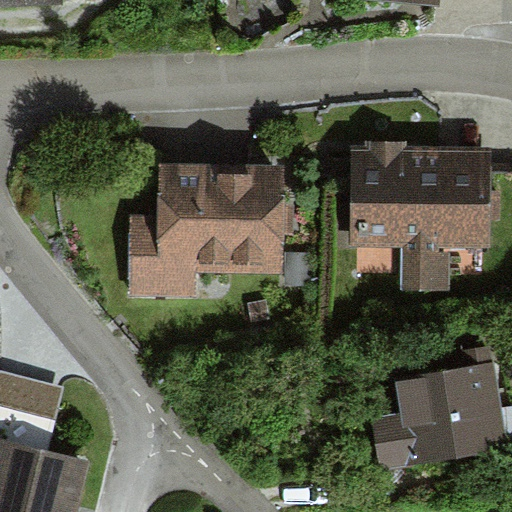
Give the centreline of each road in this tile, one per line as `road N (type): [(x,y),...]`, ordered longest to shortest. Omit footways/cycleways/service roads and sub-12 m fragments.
road 1 (residential): [(511,65),(450,57),(228,80),(0,90)]
road 2 (residential): [(0,229),(173,431)]
